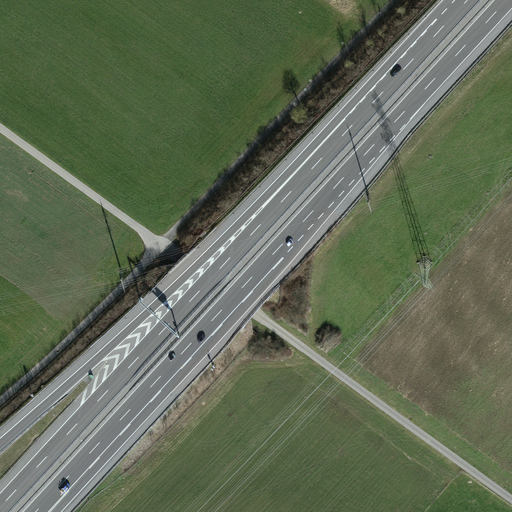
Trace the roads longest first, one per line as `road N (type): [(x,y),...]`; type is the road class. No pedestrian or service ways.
road 1 (motorway): [(423,47),(0,507)]
road 2 (motorway): [(89,455),(506,0)]
road 3 (motorway): [(423,47),(0,445)]
road 4 (track): [(511,491),(164,244)]
road 5 (track): [(164,244),(396,0)]
road 6 (track): [(164,244),(0,402)]
road 7 (track): [(164,244),(0,128)]
